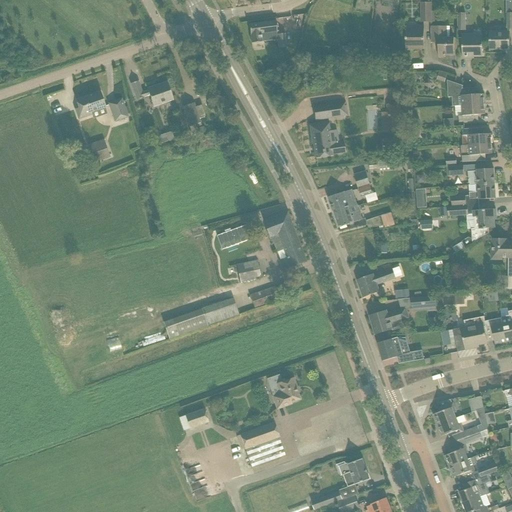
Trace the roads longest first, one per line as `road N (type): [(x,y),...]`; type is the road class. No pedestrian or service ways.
road 1 (secondary): [(383,403),(285,164)]
road 2 (unclassified): [(0,96),(165,36)]
road 3 (unclassified): [(383,403),(511,364)]
